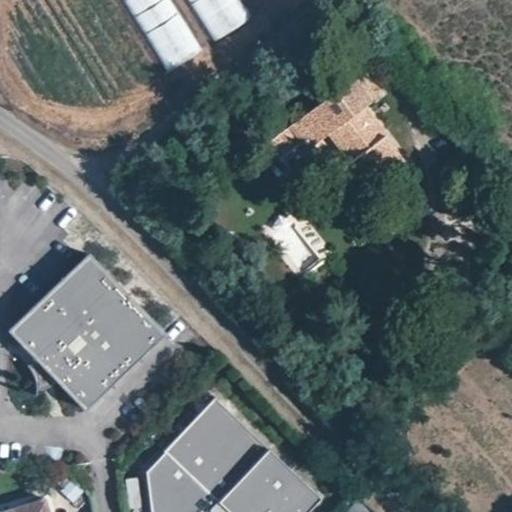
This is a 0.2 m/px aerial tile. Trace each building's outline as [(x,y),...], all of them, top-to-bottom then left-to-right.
[(325,135),(366,188),(404,159),(361,104),(378,91),(361,69),(270,139),(259,148),(270,163),(282,154),(298,143),(304,151),(325,135)] [(88,254),(10,333),(88,410),(166,332),(88,254)] [(302,511),(319,496),(216,393),(146,466),(150,511),(193,511),(212,493),(230,511),(302,511)] [(47,511),(43,497),(0,510),(0,511),(47,511)] [(346,511),(368,511),(356,501),(346,511)]
